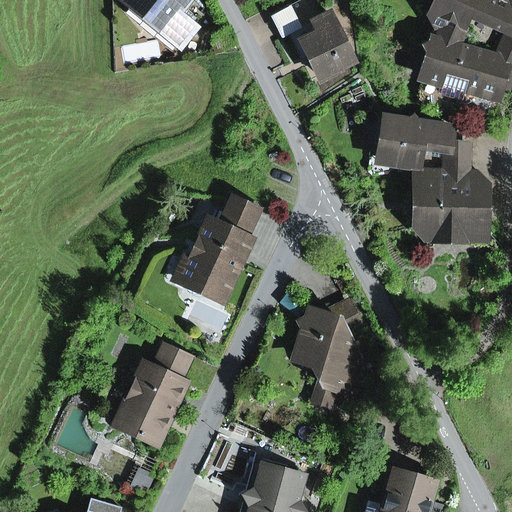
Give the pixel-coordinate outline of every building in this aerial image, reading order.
[(128,0),(133,4),(162,27),(158,32),(178,48),(196,27),(177,11),(185,0),(128,0)] [(446,16),(432,10),(436,0),(429,0),(422,15),(429,26),(439,31),(446,16)] [(460,45),(472,16),(508,31),(511,33),(511,0),(436,0),(432,10),(446,16),(439,31),(436,38),(460,45)] [(178,48),(158,32),(162,27),(133,4),(127,10),(144,29),(174,54),(178,48)] [(316,21),(310,8),(276,24),(283,38),(289,35),(301,59),(310,55),(320,76),(352,60),(330,14),(316,21)] [(511,33),(508,31),(497,56),(499,56),(494,70),(511,75),(511,33)] [(220,51),(234,44),(227,32),(217,37),(215,42),(220,51)] [(498,95),(500,89),(509,91),(511,82),(511,75),(494,70),(499,56),(497,56),(460,45),(436,38),(433,37),(431,43),(425,47),(428,53),(421,79),(442,85),(440,94),(463,100),(467,87),(496,95),(498,95)] [(422,105),(435,109),(440,94),(442,85),(421,79),(416,96),(422,105)] [(463,100),(492,108),(496,95),(467,87),(463,100)] [(445,152),(447,152),(449,139),(451,129),(418,124),(413,118),(407,122),(386,119),(382,146),(371,150),(368,172),(372,177),(381,175),(383,162),(417,167),(420,148),(445,152)] [(478,172),(469,172),(470,142),(449,139),(447,152),(445,152),(444,157),(444,171),(434,171),(433,181),(433,186),(438,186),(443,191),(449,186),(485,187),(478,172)] [(413,171),(413,181),(433,181),(434,171),(413,171)] [(472,240),(484,229),(485,187),(449,186),(443,191),(438,186),(433,186),(417,186),(416,202),(411,207),(416,213),(416,228),(427,239),(438,229),(442,234),(457,234),(462,230),(472,240)] [(253,225),(260,210),(232,197),(219,226),(208,221),(191,257),(187,256),(176,279),(223,301),(251,241),(246,238),(253,225)] [(427,239),(472,240),(462,230),(457,234),(442,234),(438,229),(427,239)] [(343,332),(359,324),(346,299),(345,299),(316,314),(337,320),(339,324),(337,330),(343,332)] [(358,377),(361,368),(343,332),(337,330),(339,324),(337,320),(316,314),(309,312),(307,317),(298,322),(303,331),(294,358),(313,364),(319,375),(324,386),(334,390),(340,387),(358,377)] [(180,382),(191,358),(164,346),(153,369),(144,365),(116,425),(157,444),(185,384),(180,382)] [(185,384),(206,394),(217,370),(191,358),(180,382),(185,384)] [(328,408),(332,409),(340,387),(334,390),(324,386),(319,375),(310,402),(328,408)] [(247,511),(249,507),(243,496),(254,490),(261,465),(253,463),(245,491),(238,495),(242,502),(239,511),(247,511)] [(249,507),(247,511),(304,511),(299,502),(305,478),(261,465),(254,490),(243,496),(249,507)] [(130,487),(146,495),(155,475),(138,468),(130,487)] [(427,511),(430,505),(436,484),(392,472),(383,506),(368,502),(365,511),(427,511)] [(120,511),(121,508),(91,500),(87,511),(120,511)]
